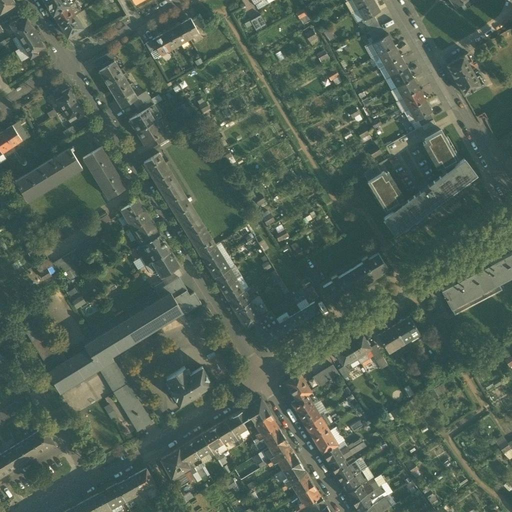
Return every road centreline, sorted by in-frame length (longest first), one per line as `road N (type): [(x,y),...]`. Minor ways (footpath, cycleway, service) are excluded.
road 1 (residential): [(68,63),(265,380)]
road 2 (residential): [(265,380),(511,231)]
road 3 (residential): [(86,484),(265,380)]
road 4 (residential): [(433,63),(511,199)]
road 5 (residential): [(265,380),(347,511)]
road 6 (residential): [(68,63),(187,0)]
road 7 (residential): [(86,484),(66,446),(0,487)]
